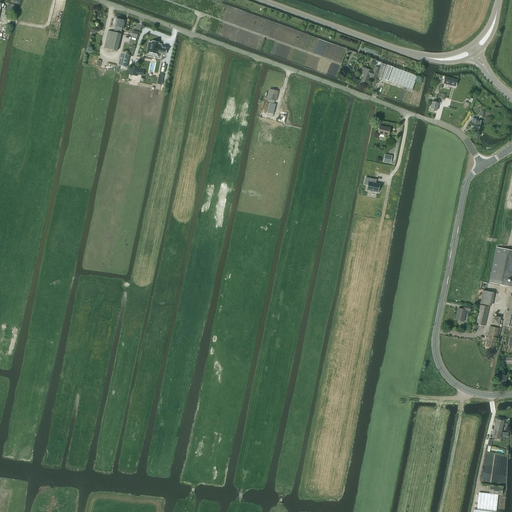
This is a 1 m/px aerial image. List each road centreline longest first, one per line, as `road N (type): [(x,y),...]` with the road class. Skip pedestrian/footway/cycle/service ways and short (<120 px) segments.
road 1 (unclassified): [(472,150),(446,125),(98,0)]
road 2 (tertiary): [(480,163),(466,181),(436,358),(464,390),(511,394)]
road 3 (tertiary): [(260,0),(405,52)]
